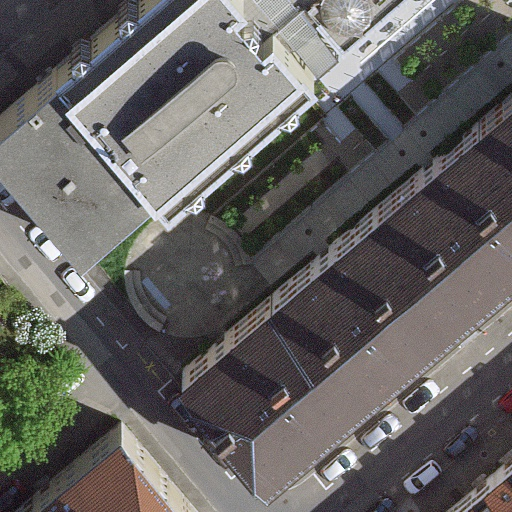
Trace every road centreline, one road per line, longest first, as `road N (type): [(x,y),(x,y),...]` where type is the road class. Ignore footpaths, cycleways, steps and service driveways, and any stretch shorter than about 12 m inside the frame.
road 1 (residential): [(0,222),(246,511)]
road 2 (residential): [(511,356),(324,511)]
